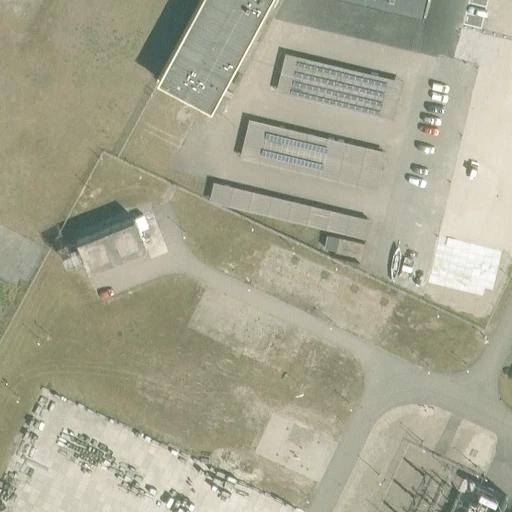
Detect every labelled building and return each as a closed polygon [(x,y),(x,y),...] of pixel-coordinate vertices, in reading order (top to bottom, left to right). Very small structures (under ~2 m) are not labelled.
[(211,110),(270,0),(199,0),(156,81),(211,110)] [(277,92),(396,114),(403,76),(284,54),(277,92)] [(249,119),(241,158),(379,186),(387,147),(249,119)] [(371,216),(214,181),(210,200),(366,236),(371,216)] [(146,249),(134,219),(75,242),(88,272),(146,249)] [(335,251),(338,238),(326,235),(323,248),(335,251)]
